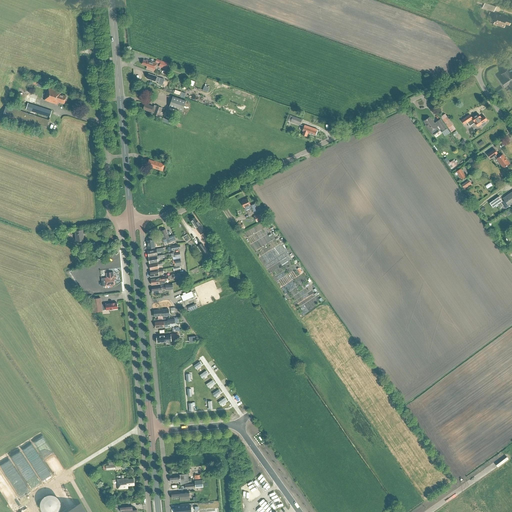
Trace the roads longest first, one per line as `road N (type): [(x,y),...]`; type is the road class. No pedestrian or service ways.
road 1 (unclassified): [(141,219),(179,212),(474,69)]
road 2 (unclassified): [(148,511),(118,221)]
road 3 (unclassified): [(118,221),(106,202),(90,0)]
road 4 (primary): [(131,220),(110,0)]
road 5 (unclassified): [(160,430),(141,219)]
road 6 (primary): [(150,431),(131,220)]
road 7 (track): [(299,319),(214,196)]
